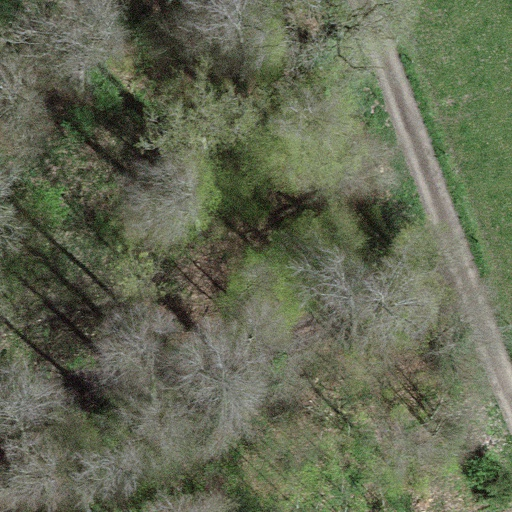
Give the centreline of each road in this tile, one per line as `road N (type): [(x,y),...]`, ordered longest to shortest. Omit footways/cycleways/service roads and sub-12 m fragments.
road 1 (track): [(462,283),(98,380),(48,400),(0,434)]
road 2 (track): [(354,0),(462,283)]
